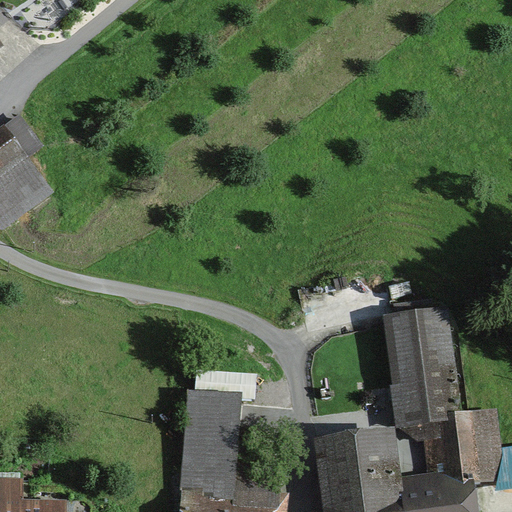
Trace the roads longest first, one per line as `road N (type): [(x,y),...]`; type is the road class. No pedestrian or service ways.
road 1 (residential): [(304,511),(297,381),(277,339),(221,310),(58,276),(0,249)]
road 2 (track): [(128,0),(0,101)]
